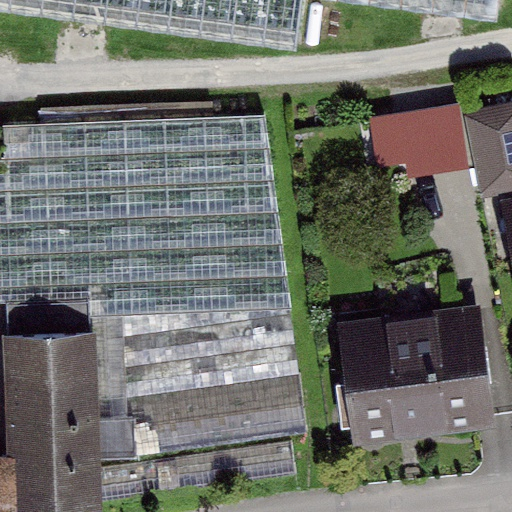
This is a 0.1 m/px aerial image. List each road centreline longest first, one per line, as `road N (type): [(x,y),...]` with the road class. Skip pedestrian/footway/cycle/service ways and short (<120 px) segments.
road 1 (track): [(0,83),(268,69),(511,43)]
road 2 (residential): [(236,511),(511,483)]
